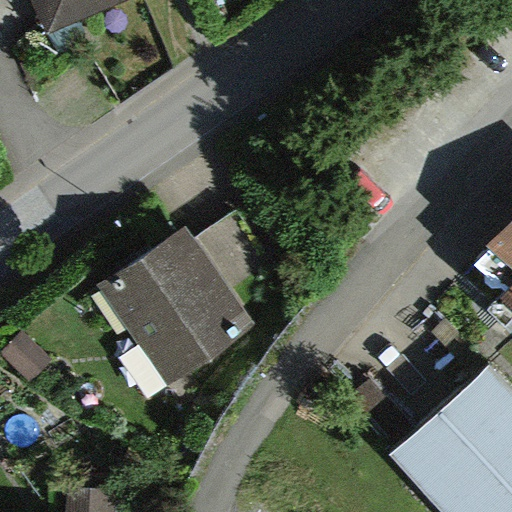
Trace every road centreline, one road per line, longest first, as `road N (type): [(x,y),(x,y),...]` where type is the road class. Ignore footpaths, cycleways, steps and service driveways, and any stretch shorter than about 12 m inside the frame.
road 1 (residential): [(212,511),(350,284),(511,120)]
road 2 (residential): [(337,0),(0,219)]
